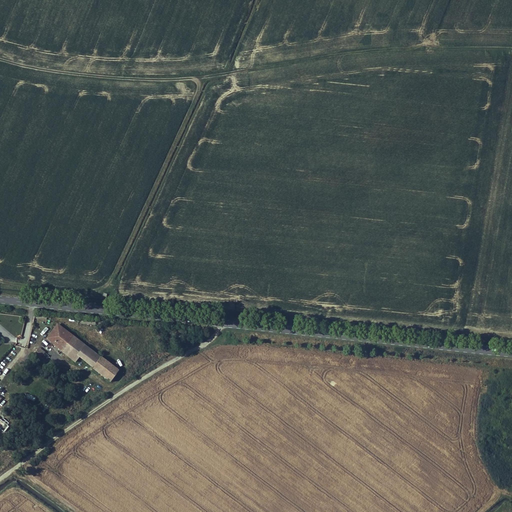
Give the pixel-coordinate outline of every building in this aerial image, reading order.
[(55,325),(80,345),(83,341),(58,321),(55,325)] [(90,370),(98,359),(80,345),(55,325),(44,341),(73,363),(76,359),(90,370)] [(40,360),(37,363),(46,371),(52,364),(45,359),(42,362),(40,360)] [(98,359),(90,370),(107,384),(108,382),(116,373),(98,359)] [(116,373),(108,382),(115,387),(122,378),(116,373)]
